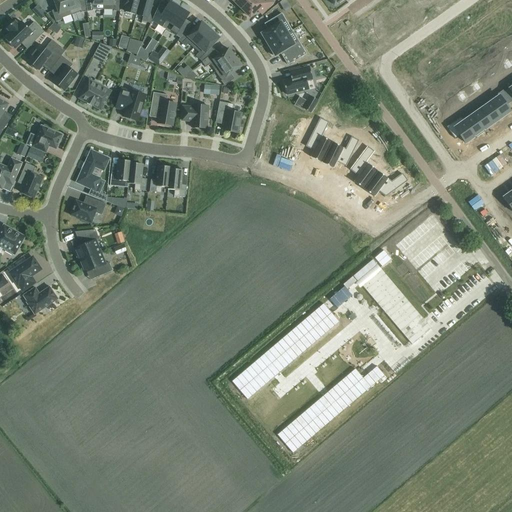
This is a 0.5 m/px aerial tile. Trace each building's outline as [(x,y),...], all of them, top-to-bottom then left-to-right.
[(53,0),(57,9),(52,11),(56,22),(62,20),(61,19),(71,15),(69,11),(65,0),(53,0)] [(76,0),(65,0),(69,11),(79,7),(82,13),(87,12),(84,0),(77,1),(76,0)] [(84,0),(87,12),(92,11),(92,10),(103,10),(103,5),(103,0),(84,0)] [(103,0),(103,5),(103,10),(114,10),(114,11),(120,12),(120,10),(120,0),(103,0)] [(120,0),(120,10),(136,15),(140,0),(120,0)] [(140,0),(136,15),(143,16),(142,21),(150,24),(152,21),(157,8),(151,6),(152,0),(140,0)] [(233,0),(233,1),(241,9),(250,0),(233,0)] [(270,0),(250,0),(241,9),(250,18),(257,10),(261,15),(264,12),(273,3),(270,0)] [(511,5),(508,0),(503,0),(497,4),(508,20),(511,17),(511,5)] [(165,10),(158,6),(157,8),(152,21),(166,29),(180,7),(178,7),(179,5),(173,1),(172,2),(170,1),(165,10)] [(489,10),(487,11),(496,24),(492,28),(499,38),(504,34),(503,33),(511,26),(511,25),(511,24),(508,20),(497,4),(496,5),(495,4),(488,9),(489,10)] [(189,13),(180,7),(166,29),(180,38),(189,27),(190,25),(184,22),(189,13)] [(292,31),(282,13),(268,22),(272,28),(261,34),(263,36),(261,37),(265,45),(267,43),(268,45),(292,31)] [(18,25),(15,21),(7,29),(11,33),(5,39),(15,49),(25,39),(31,45),(44,32),(34,22),(28,29),(22,22),(18,25)] [(188,44),(194,48),(210,30),(201,22),(193,31),(189,27),(180,38),(178,40),(185,47),(188,44)] [(470,23),(460,30),(472,46),(481,39),(486,46),(491,43),(484,33),(479,36),(470,23)] [(194,48),(198,52),(195,56),(202,62),(205,60),(213,52),(215,50),(211,47),(219,38),(210,30),(194,48)] [(452,36),(451,37),(460,50),(455,54),(462,64),(467,60),(462,53),(472,46),(460,30),(459,31),(458,30),(451,34),(452,36)] [(288,65),(306,54),(292,31),(268,45),(269,46),(267,48),(272,55),(274,54),(275,56),(282,52),(284,57),(283,58),(288,65)] [(74,46),(82,49),(85,39),(77,37),(74,46)] [(39,45),(27,61),(32,65),(31,66),(37,70),(38,69),(39,70),(44,64),(51,69),(61,56),(65,51),(51,41),(45,49),(39,45)] [(103,64),(112,48),(100,44),(92,58),(103,64)] [(147,59),(151,54),(145,50),(141,47),(136,57),(146,61),(147,59)] [(217,70),(235,58),(228,49),(218,57),(213,52),(205,60),(208,64),(209,63),(215,72),(217,70)] [(434,49),(424,56),(435,72),(445,65),(450,72),(455,69),(448,59),(443,62),(434,49)] [(164,59),(153,51),(151,54),(147,59),(159,67),(164,59)] [(128,63),(139,66),(141,60),(130,54),(128,63)] [(416,62),(414,63),(423,76),(417,81),(424,91),(431,86),(429,82),(438,76),(435,72),(424,56),(423,57),(421,55),(415,60),(416,62)] [(61,56),(51,69),(58,75),(53,81),(65,90),(77,75),(69,69),(72,65),(61,56)] [(241,67),(235,58),(217,70),(215,72),(222,81),(221,81),(224,86),(234,79),(230,74),(241,67)] [(309,66),(296,70),(289,72),(291,79),(283,81),(287,95),(309,89),(307,81),(312,79),(309,66)] [(101,110),(111,91),(89,80),(79,98),(87,103),(86,104),(92,107),(93,106),(101,110)] [(508,87),(503,90),(510,100),(511,98),(511,86),(509,89),(508,87)] [(131,92),(121,89),(115,108),(125,111),(123,117),(137,121),(139,116),(141,108),(145,95),(131,91),(131,92)] [(499,96),(490,102),(501,118),(510,112),(505,104),(510,100),(503,90),(498,94),(499,96)] [(172,126),(176,104),(167,102),(168,95),(153,93),(150,115),(159,116),(158,123),(172,126)] [(308,102),(304,109),(311,113),(318,101),(311,96),(308,102)] [(2,113),(8,104),(0,99),(0,135),(10,118),(2,113)] [(238,133),(241,113),(232,111),(233,104),(219,102),(216,121),(224,122),(223,130),(238,133)] [(490,102),(481,109),(492,124),(501,118),(490,102)] [(206,129),(208,106),(193,105),(193,107),(183,107),(182,121),(189,121),(189,120),(192,120),(192,128),(206,129)] [(141,108),(139,116),(147,119),(148,110),(141,108)] [(481,109),(472,115),(484,131),(484,130),(492,124),(481,109)] [(472,115),(464,121),(475,137),(484,131),(472,115)] [(321,137),(328,122),(320,118),(306,147),(311,149),(312,148),(314,150),(310,157),(322,163),(332,143),(321,137)] [(270,124),(267,136),(275,138),(274,140),(282,143),(283,141),(288,142),(291,135),(302,138),(306,125),(287,119),(285,128),(270,124)] [(453,125),(448,129),(455,139),(460,135),(466,143),(474,137),(475,138),(475,137),(464,121),(455,127),(453,125)] [(50,128),(44,126),(44,127),(41,126),(37,137),(31,134),(26,145),(46,153),(49,146),(56,149),(62,135),(50,130),(50,128)] [(346,149),(332,143),(322,163),(334,169),(337,161),(340,163),(339,163),(346,166),(358,141),(352,137),(346,149)] [(370,156),(374,151),(368,147),(350,170),(356,174),(359,175),(354,182),(364,190),(378,171),(382,166),(370,156)] [(105,181),(89,174),(93,166),(103,170),(108,159),(90,151),(76,182),(99,193),(105,181)] [(14,183),(22,164),(22,163),(11,159),(7,168),(0,164),(0,188),(2,189),(6,180),(14,183)] [(131,162),(119,160),(117,175),(111,174),(110,186),(121,187),(122,181),(128,182),(130,163),(131,163),(131,162)] [(41,187),(43,181),(41,180),(42,178),(32,174),(35,167),(26,163),(19,180),(24,183),(20,192),(34,198),(39,186),(41,187)] [(142,164),(131,163),(130,163),(128,182),(128,184),(135,184),(134,190),(146,191),(147,179),(141,179),(142,164)] [(151,180),(150,192),(161,193),(161,187),(168,188),(170,169),(171,167),(158,166),(157,180),(151,180)] [(174,169),(170,169),(168,188),(167,189),(175,190),(174,196),(185,197),(186,185),(180,185),(182,170),(181,170),(181,168),(174,168),(174,169)] [(392,182),(378,171),(364,190),(375,197),(379,191),(382,193),(381,193),(386,197),(407,181),(402,174),(392,182)] [(511,191),(503,198),(511,210),(511,191)] [(89,198),(86,205),(76,201),(71,215),(82,220),(81,222),(88,224),(89,222),(91,223),(95,213),(102,215),(106,204),(89,198)] [(25,238),(4,226),(0,232),(0,246),(6,250),(5,251),(12,256),(13,254),(15,255),(25,238)] [(79,261),(101,252),(96,241),(99,239),(96,232),(78,239),(81,246),(74,249),(79,261)] [(124,245),(114,248),(116,255),(126,251),(124,245)] [(101,252),(79,261),(84,273),(91,270),(94,278),(112,271),(109,262),(106,263),(101,252)] [(23,291),(35,283),(31,276),(41,269),(33,257),(9,273),(18,285),(23,291)] [(413,346),(432,330),(373,261),(354,277),(413,346)] [(58,299),(50,287),(39,294),(35,288),(23,296),(27,302),(26,303),(35,315),(58,299)] [(323,304),(232,381),(247,399),(339,322),(323,304)] [(356,370),(278,436),(294,455),(386,377),(378,368),(364,379),(356,370)]
